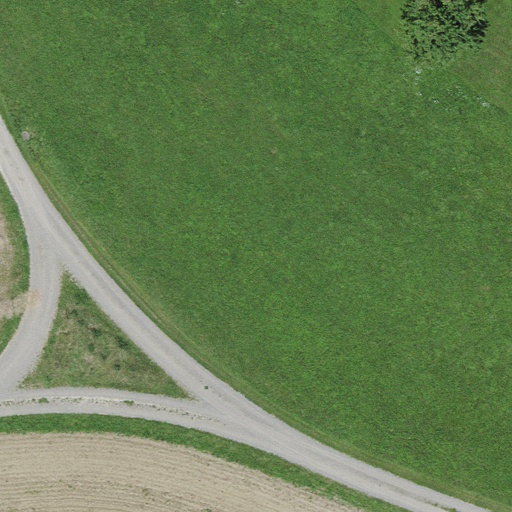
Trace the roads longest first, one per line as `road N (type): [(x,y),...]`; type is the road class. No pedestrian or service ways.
road 1 (track): [(450,511),(282,450),(130,327),(39,222),(0,148)]
road 2 (track): [(282,450),(190,419),(101,408),(0,409)]
road 3 (track): [(0,382),(40,327),(49,282),(39,222)]
